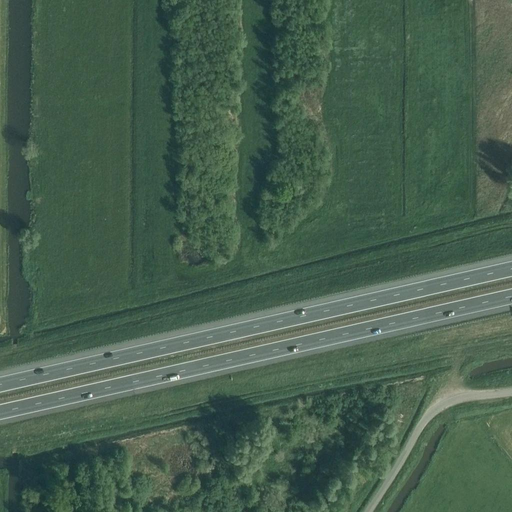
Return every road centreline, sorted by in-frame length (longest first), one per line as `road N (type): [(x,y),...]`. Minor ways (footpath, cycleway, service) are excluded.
road 1 (motorway): [(511,269),(0,384)]
road 2 (motorway): [(0,411),(511,296)]
road 3 (unclassified): [(366,511),(430,415),(511,390)]
